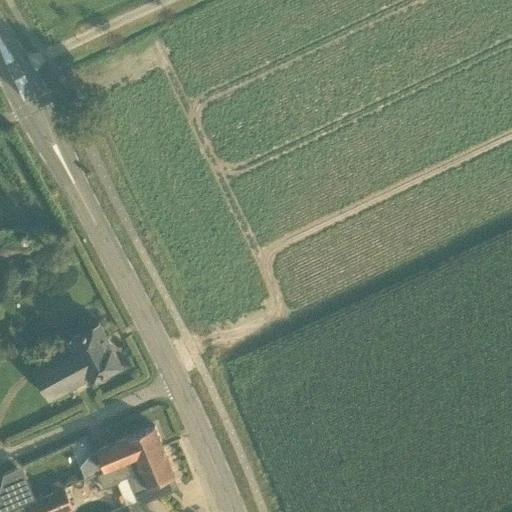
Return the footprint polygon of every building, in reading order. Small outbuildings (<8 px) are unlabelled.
[(90,377),(120,361),(99,321),(69,337),(73,344),(33,366),(50,398),(89,377),(90,377)] [(136,457),(164,446),(155,425),(127,436),(98,449),(104,462),(99,465),(101,471),(136,457)] [(179,486),(174,473),(175,473),(164,446),(136,457),(101,471),(99,472),(104,486),(120,479),(120,478),(128,475),(139,503),(179,486)] [(3,473),(0,486),(0,511),(2,511),(31,501),(16,467),(3,473)] [(34,511),(65,511),(73,509),(65,489),(30,503),(34,511)]
